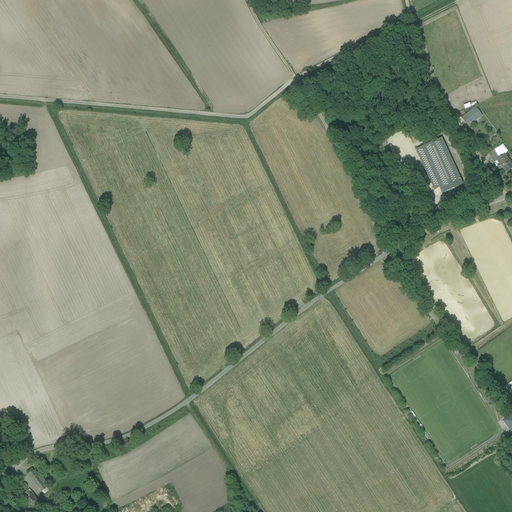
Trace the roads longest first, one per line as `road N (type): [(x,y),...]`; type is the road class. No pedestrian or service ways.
road 1 (unclassified): [(0,96),(246,117),(294,79),(387,252)]
road 2 (residential): [(0,476),(29,454),(131,434),(166,415),(387,252)]
road 3 (track): [(409,15),(440,104),(507,195)]
road 4 (residential): [(387,252),(511,193)]
road 5 (track): [(294,79),(409,15)]
road 6 (track): [(185,402),(256,511)]
